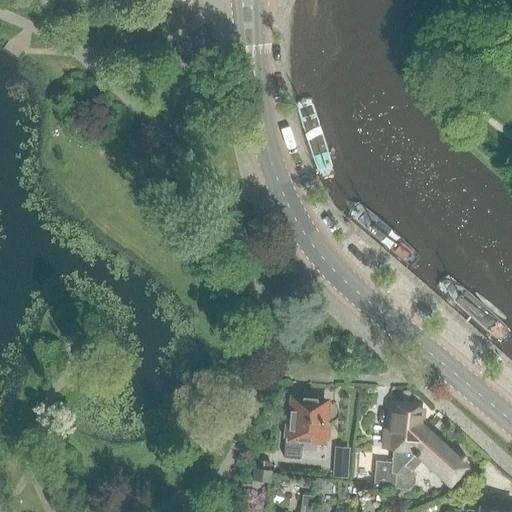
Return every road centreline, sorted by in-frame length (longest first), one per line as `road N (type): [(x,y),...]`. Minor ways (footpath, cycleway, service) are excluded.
road 1 (secondary): [(511,422),(324,259),(292,213),(264,142)]
road 2 (secondary): [(235,16),(264,142)]
road 3 (secondary): [(264,142),(258,13)]
